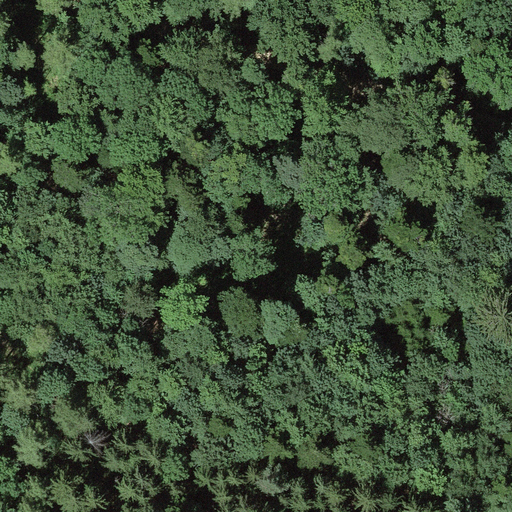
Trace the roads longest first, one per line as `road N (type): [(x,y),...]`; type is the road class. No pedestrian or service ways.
road 1 (track): [(511,505),(253,455),(130,418),(46,385),(0,332)]
road 2 (track): [(81,0),(511,128)]
